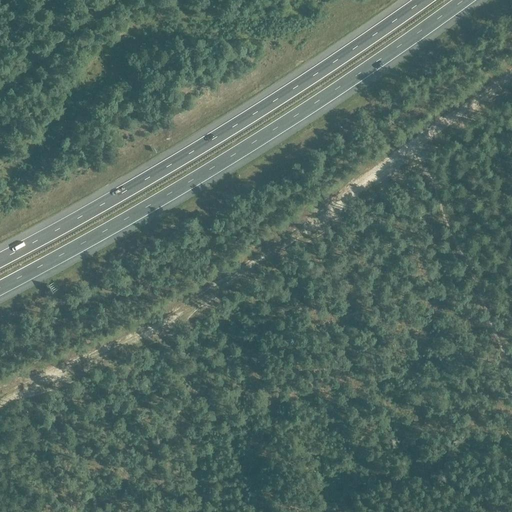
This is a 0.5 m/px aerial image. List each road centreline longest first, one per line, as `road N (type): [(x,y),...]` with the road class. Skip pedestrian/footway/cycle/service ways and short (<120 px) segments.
road 1 (motorway): [(0,291),(211,171),(469,0)]
road 2 (motorway): [(418,0),(200,143),(0,257)]
